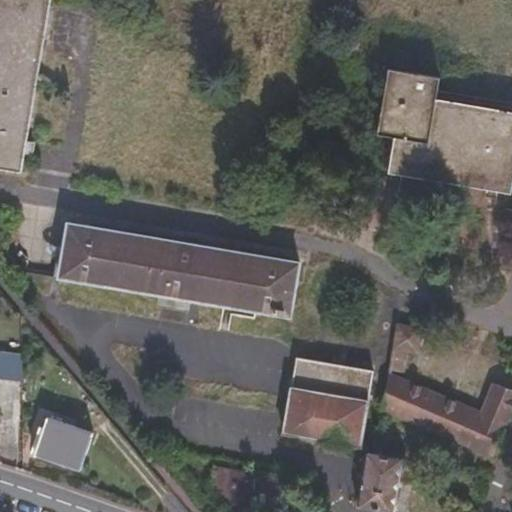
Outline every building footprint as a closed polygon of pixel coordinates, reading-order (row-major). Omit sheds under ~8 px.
[(0,0),(0,163),(24,168),(53,0),(0,0)] [(424,176),(431,177),(433,171),(455,118),(511,141),(511,110),(438,98),(440,89),(441,76),(389,68),(379,133),(397,136),(392,169),(413,173),(411,183),(422,185),(424,176)] [(511,101),(440,89),(438,98),(511,110),(511,101)] [(433,171),(431,177),(487,186),(486,197),(497,199),(499,189),(510,190),(511,174),(511,141),(455,118),(433,171)] [(70,219),(60,273),(290,315),(300,262),(70,219)] [(419,348),(422,315),(396,318),(390,366),(403,367),(407,348),(419,348)] [(21,353),(0,351),(0,377),(20,379),(21,353)] [(360,441),(372,366),(296,355),(285,428),(360,441)] [(483,410),(458,401),(389,374),(373,448),(368,447),(356,510),(363,511),(390,511),(391,507),(393,507),(403,452),(382,449),(383,441),(387,442),(392,413),(492,449),(511,400),(511,385),(501,381),(493,384),(489,394),(483,410)] [(464,384),(458,401),(483,410),(489,394),(464,384)] [(92,434),(46,418),(32,455),(79,471),(92,434)] [(256,511),(283,511),(287,477),(221,467),(215,505),(256,511)]
